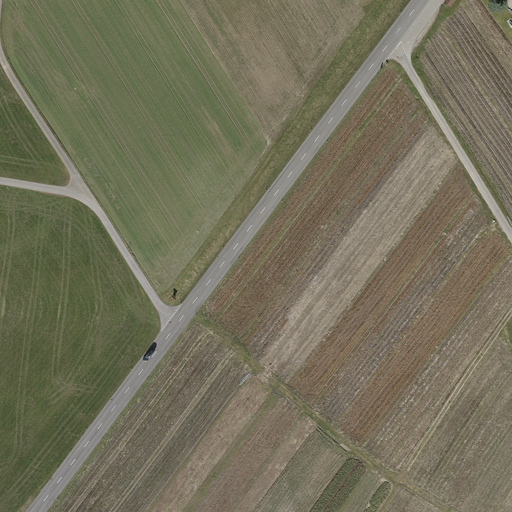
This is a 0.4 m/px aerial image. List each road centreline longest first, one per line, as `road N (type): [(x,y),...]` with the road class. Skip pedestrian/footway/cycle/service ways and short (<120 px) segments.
road 1 (tertiary): [(390,41),(34,511)]
road 2 (track): [(173,328),(0,54)]
road 3 (track): [(382,511),(511,315)]
road 4 (unclassified): [(390,41),(511,237)]
